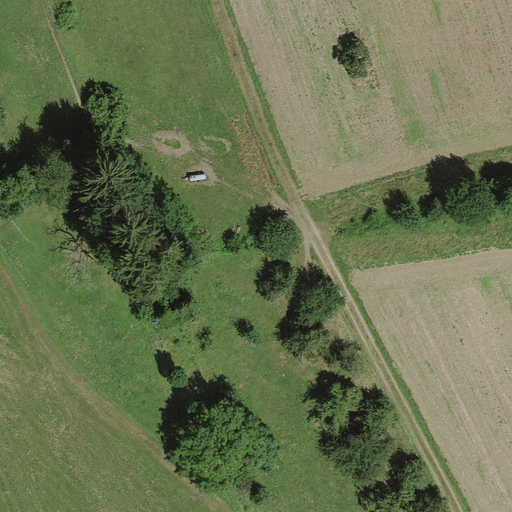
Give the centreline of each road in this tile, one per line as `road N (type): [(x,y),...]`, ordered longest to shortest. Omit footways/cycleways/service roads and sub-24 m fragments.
road 1 (track): [(212,0),(299,214),(449,511)]
road 2 (track): [(0,276),(54,364),(171,464),(213,511)]
